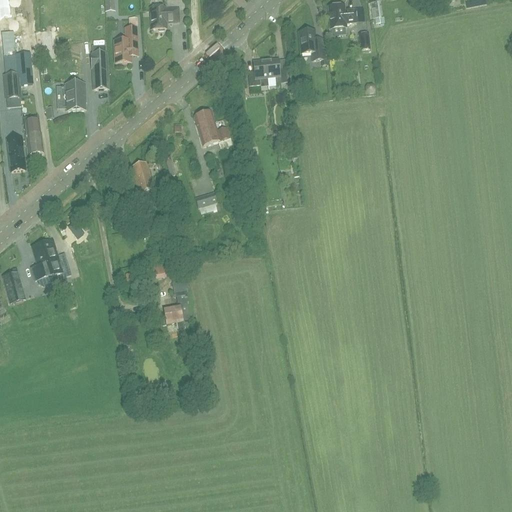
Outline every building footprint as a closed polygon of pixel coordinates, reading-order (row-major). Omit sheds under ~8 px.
[(381,25),(380,19),(378,3),(371,3),(373,20),(374,20),(375,26),(381,25)] [(344,7),(329,9),(331,31),(331,38),(346,37),(345,29),(346,29),(346,25),(356,24),(355,12),(344,13),(344,7)] [(179,24),(178,11),(165,11),(165,9),(150,10),(152,32),(158,31),(159,32),(163,32),(165,31),(166,31),(166,24),(179,24)] [(131,28),(140,27),(140,19),(131,19),(131,28)] [(126,43),(114,43),(115,65),(131,65),(131,58),(138,58),(138,46),(137,30),(129,30),(125,30),(126,43)] [(328,61),(325,62),(323,41),(316,42),(315,32),(299,34),(301,56),(311,55),(312,63),(322,62),(322,67),(328,67),(328,61)] [(361,52),(370,51),(368,35),(359,36),(361,52)] [(14,43),(2,44),(3,57),(4,57),(14,56),(15,56),(14,43)] [(16,77),(3,78),(5,102),(6,102),(20,100),(21,100),(20,88),(33,87),(30,55),(15,56),(14,56),(16,77)] [(106,56),(92,57),(94,92),(108,92),(106,56)] [(276,86),(287,84),(286,70),(280,70),(279,61),(266,63),(268,80),(275,80),(276,86)] [(268,80),(266,63),(253,64),(254,73),(248,74),(249,88),(261,87),(260,81),(268,80)] [(66,87),(67,113),(85,112),(84,100),(86,100),(85,92),(84,92),(84,86),(66,87)] [(56,119),(54,108),(48,110),(50,120),(56,119)] [(203,148),(230,140),(227,130),(217,133),(211,114),(194,119),(203,148)] [(38,118),(24,119),(25,127),(26,137),(27,137),(30,157),(44,155),(41,135),(38,118)] [(185,126),(175,129),(177,135),(187,132),(185,126)] [(12,173),(25,172),(21,140),(8,142),(12,173)] [(175,177),(170,157),(165,159),(170,178),(175,177)] [(139,195),(154,190),(146,164),(131,169),(139,195)] [(262,174),(254,175),(258,198),(266,197),(264,187),(263,181),(262,174)] [(217,205),(214,195),(195,200),(198,211),(205,209),(207,215),(217,212),(215,206),(217,205)] [(172,235),(169,222),(165,206),(155,208),(159,224),(157,225),(160,238),(172,235)] [(107,215),(108,221),(120,218),(118,213),(107,215)] [(62,275),(63,280),(70,277),(64,256),(57,258),(53,242),(32,248),(38,267),(31,270),(35,283),(62,275)] [(170,274),(173,286),(172,286),(174,296),(176,295),(178,305),(179,305),(180,308),(164,311),(165,319),(161,319),(159,322),(160,325),(162,327),(176,325),(178,331),(184,330),(183,323),(190,321),(187,303),(189,303),(185,283),(185,284),(182,272),(170,274)] [(3,278),(8,298),(11,305),(24,301),(22,294),(16,274),(3,278)]
